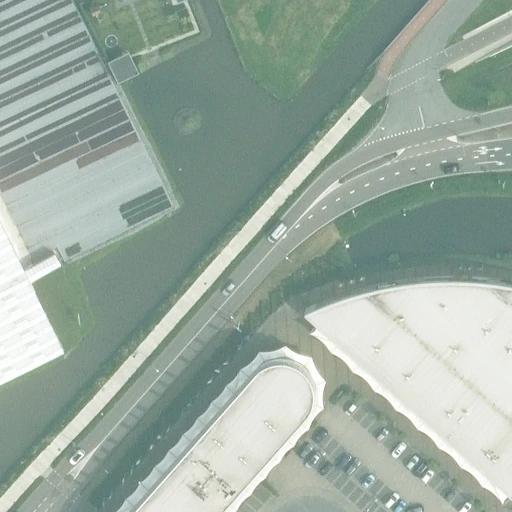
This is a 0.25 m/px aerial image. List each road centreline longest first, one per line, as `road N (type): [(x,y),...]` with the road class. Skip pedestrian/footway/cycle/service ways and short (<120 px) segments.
road 1 (secondary): [(101,437),(300,215)]
road 2 (secondary): [(511,114),(363,156),(319,187),(300,215)]
road 3 (secondary): [(300,215),(398,173),(511,154)]
road 4 (unknown): [(440,511),(325,410)]
